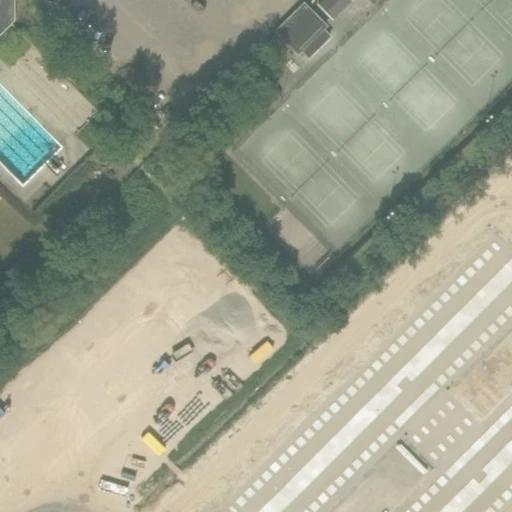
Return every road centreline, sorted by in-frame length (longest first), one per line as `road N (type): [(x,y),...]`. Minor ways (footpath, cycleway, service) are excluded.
road 1 (residential): [(180,86),(149,153),(146,184),(157,225),(313,382)]
road 2 (residential): [(313,382),(511,184)]
road 3 (residential): [(184,511),(313,382)]
